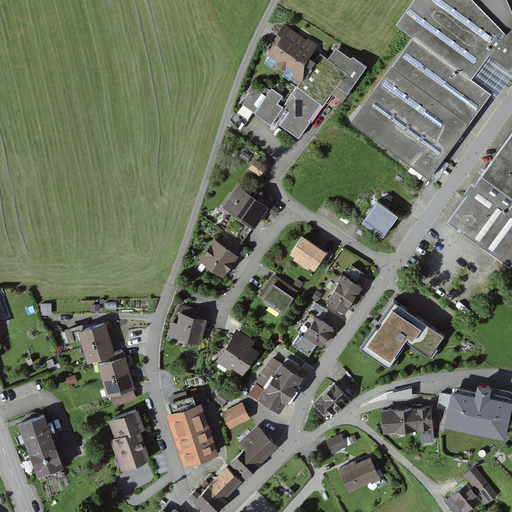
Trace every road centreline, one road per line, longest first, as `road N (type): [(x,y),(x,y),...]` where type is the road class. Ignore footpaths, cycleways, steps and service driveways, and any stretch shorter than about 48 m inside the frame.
road 1 (residential): [(170,283),(236,84),(275,0)]
road 2 (residential): [(192,511),(153,370),(170,283)]
road 3 (tertiary): [(511,100),(391,269)]
road 4 (tertiary): [(391,269),(318,375),(290,441)]
road 5 (residential): [(346,411),(405,382),(511,376)]
road 6 (residential): [(346,411),(424,481),(446,511)]
road 7 (residential): [(295,207),(274,178),(339,100)]
